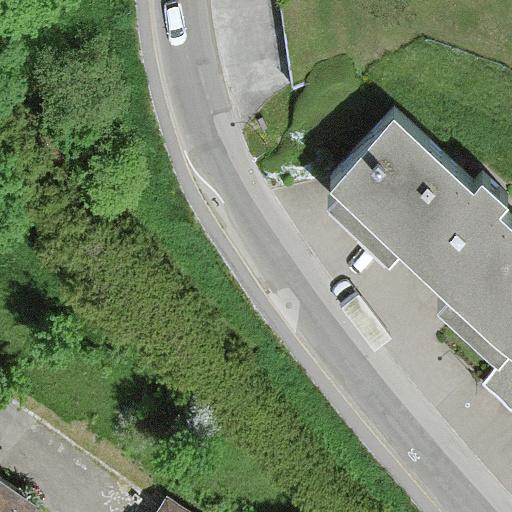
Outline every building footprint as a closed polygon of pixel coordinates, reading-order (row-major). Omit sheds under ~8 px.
[(353,0),(275,0),(291,86),(366,73),(353,0)] [(474,182),(394,110),(329,181),(336,187),(326,198),(390,257),(400,245),(450,290),(437,303),(498,357),(510,344),(511,345),(511,217),(502,208),(510,199),(482,173),(474,182)] [(511,412),(511,358),(485,388),(511,412)] [(0,511),(43,511),(46,508),(0,477),(0,511)] [(190,511),(167,497),(157,511),(190,511)]
